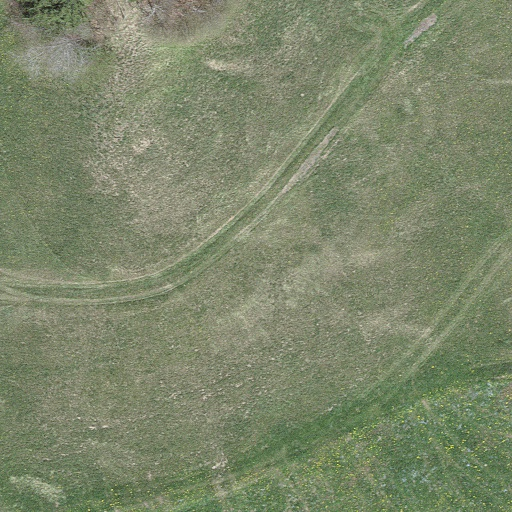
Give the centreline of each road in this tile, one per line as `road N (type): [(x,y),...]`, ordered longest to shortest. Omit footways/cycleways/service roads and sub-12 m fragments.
road 1 (track): [(445,0),(174,281),(117,298),(0,299)]
road 2 (track): [(511,365),(461,375),(247,464),(69,511)]
